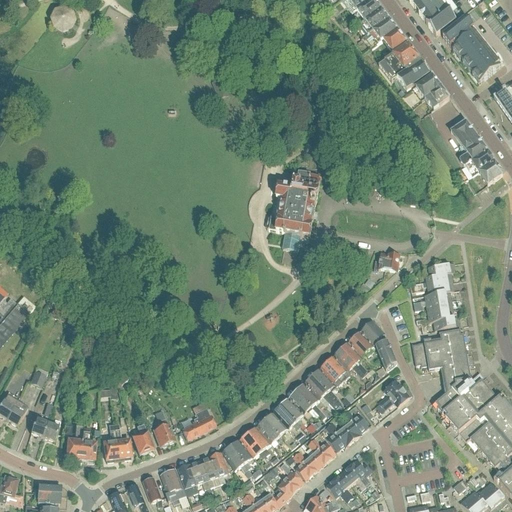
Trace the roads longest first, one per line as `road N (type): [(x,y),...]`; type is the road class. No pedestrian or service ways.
road 1 (residential): [(90,500),(238,430),(368,313)]
road 2 (residential): [(379,436),(420,400),(383,318),(368,313)]
road 3 (secondary): [(467,109),(385,0)]
